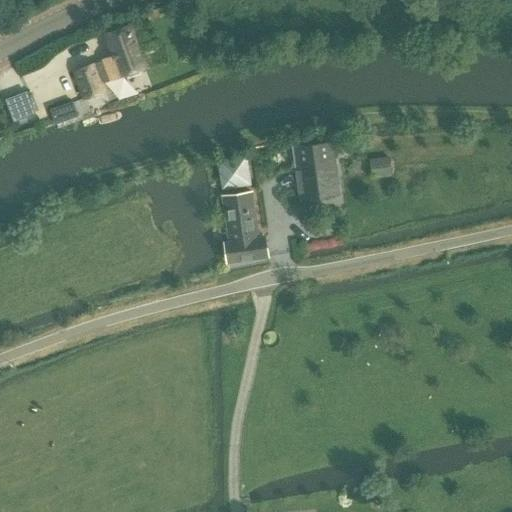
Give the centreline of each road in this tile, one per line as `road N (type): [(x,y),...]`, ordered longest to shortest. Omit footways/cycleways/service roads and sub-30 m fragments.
road 1 (unclassified): [(511,232),(141,311),(0,359)]
road 2 (secondary): [(121,0),(0,51)]
